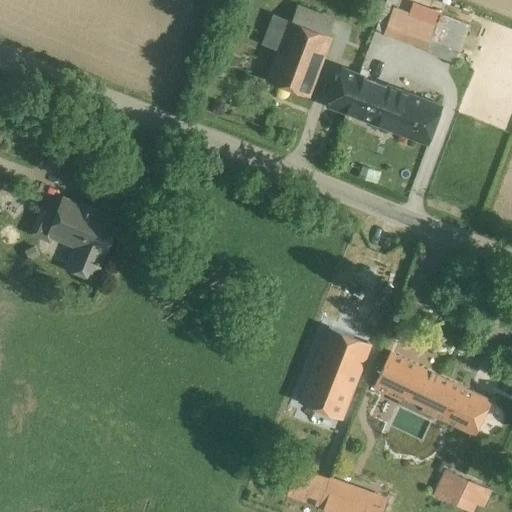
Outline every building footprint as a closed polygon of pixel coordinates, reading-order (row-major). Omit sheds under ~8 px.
[(424,19),(394,8),(384,34),(426,50),(441,12),(428,7),(424,19)] [(470,23),(441,12),(426,50),(431,52),(455,61),(470,23)] [(291,21),(289,20),(278,50),(267,79),(309,95),(331,36),(291,21)] [(409,97),(343,72),(329,106),(346,113),(396,132),(409,97)] [(440,109),(409,97),(396,132),(427,144),(440,109)] [(80,206),(64,200),(59,212),(51,234),(52,234),(77,244),(68,266),(93,277),(116,221),(97,213),(98,211),(81,204),(80,206)] [(59,212),(43,206),(32,233),(49,240),(52,234),(51,234),(59,212)] [(421,316),(427,288),(419,286),(413,314),(421,316)] [(356,322),(334,314),(329,327),(351,335),(356,322)] [(351,335),(329,327),(300,401),(340,417),(369,343),(351,335)] [(413,366),(387,353),(371,385),(397,398),(413,366)] [(458,388),(413,366),(397,398),(443,420),(458,388)] [(487,402),(458,388),(443,420),(471,434),(487,402)] [(381,511),(386,499),(296,467),(287,494),(336,511),(381,511)] [(484,493),(439,474),(430,495),(466,511),(470,502),(479,505),(484,493)]
